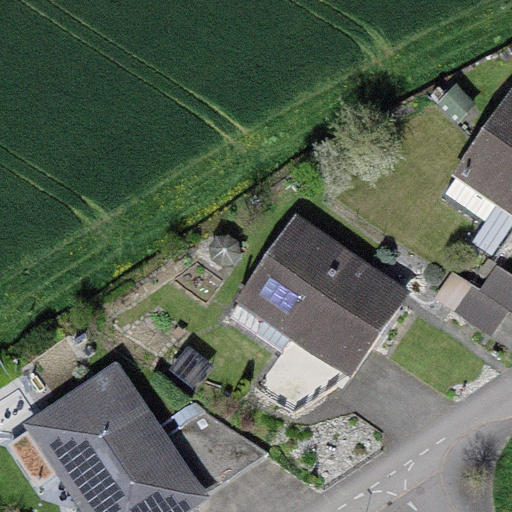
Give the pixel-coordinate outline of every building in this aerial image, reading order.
[(511,102),(510,101),(441,202),(482,229),(496,209),(511,219),(511,102)] [(348,265),(293,226),(227,322),(278,357),(290,341),(348,381),(397,310),(343,273),(348,265)] [(511,315),(511,278),(496,269),(479,294),(510,314),(511,315)] [(479,294),(453,277),(435,305),(491,342),(510,314),(479,294)] [(98,506),(89,511),(187,511),(195,507),(194,506),(164,461),(155,466),(102,387),(44,426),(98,506)]
